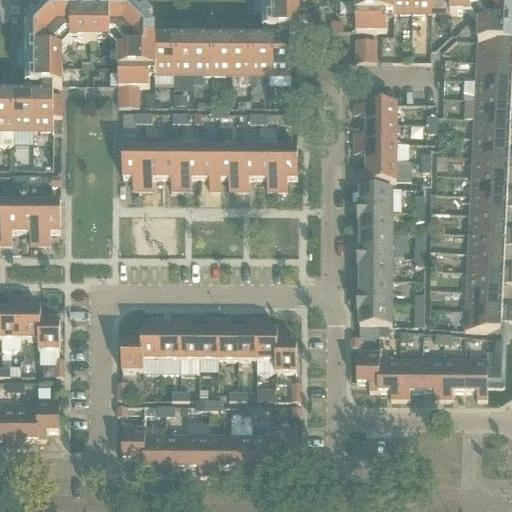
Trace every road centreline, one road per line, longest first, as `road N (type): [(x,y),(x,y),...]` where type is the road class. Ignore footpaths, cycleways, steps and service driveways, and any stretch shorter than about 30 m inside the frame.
road 1 (residential): [(328,299),(102,295),(88,463),(0,467)]
road 2 (residential): [(328,299),(332,80),(435,77)]
road 3 (residential): [(511,428),(352,424),(337,394),(336,316),(328,299)]
